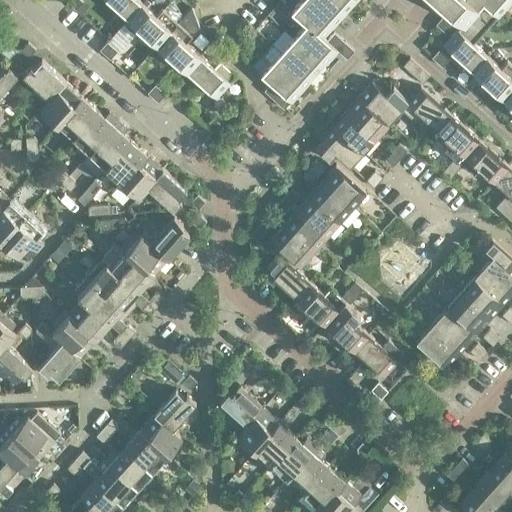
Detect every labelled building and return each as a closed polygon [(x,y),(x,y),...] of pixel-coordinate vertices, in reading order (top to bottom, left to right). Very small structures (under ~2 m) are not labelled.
[(82,0),(66,0),(76,8),(83,0),(82,0)] [(109,0),(129,17),(142,2),(139,0),(109,0)] [(310,0),(301,0),(292,11),(306,23),(307,23),(322,37),(323,36),(335,22),(310,0)] [(351,0),(310,0),(335,22),(354,2),(351,0)] [(437,0),(463,23),(464,22),(479,35),(497,15),(510,0),(437,0)] [(156,14),(142,2),(129,17),(158,43),(177,21),(162,8),(156,14)] [(452,22),(443,15),(436,23),(444,31),(452,22)] [(177,21),(158,43),(186,69),(200,54),(186,41),(192,35),(177,21)] [(479,35),(464,22),(463,23),(445,43),(474,70),(487,55),(473,42),(479,35)] [(306,23),(294,37),(324,64),(337,49),(347,58),(354,50),(334,32),(327,40),(323,36),(322,37),(307,23),(306,23)] [(279,51),(293,35),(286,29),(272,44),(279,51)] [(294,37),(275,58),(305,85),(324,64),(294,37)] [(29,56),(36,48),(28,41),(23,47),(23,51),(29,56)] [(117,50),(107,41),(100,49),(110,58),(117,50)] [(1,50),(2,50),(10,57),(15,51),(14,47),(8,42),(1,50)] [(442,66),(445,62),(450,57),(439,48),(432,56),(442,66)] [(214,66),(200,54),(186,69),(216,96),(236,74),(220,60),(214,66)] [(501,67),(487,55),(474,70),(503,96),(511,85),(511,64),(507,60),(501,67)] [(413,74),(420,66),(410,56),(403,65),(413,74)] [(284,108),(305,85),(275,58),(262,73),(271,82),(264,90),(284,108)] [(23,74),(44,94),(49,98),(50,98),(66,80),(42,59),(34,68),(31,65),(23,74)] [(0,63),(0,93),(18,74),(9,66),(6,69),(0,63)] [(422,82),(430,74),(420,66),(413,74),(422,82)] [(50,98),(49,98),(40,107),(45,112),(41,116),(54,128),(58,123),(57,123),(82,95),(66,80),(50,98)] [(372,80),(359,95),(389,121),(401,108),(409,100),(408,99),(394,86),(387,94),(372,80)] [(155,84),(147,92),(158,101),(165,93),(155,84)] [(421,85),(408,99),(409,100),(401,108),(416,121),(422,114),(437,127),(450,112),(421,85)] [(511,85),(503,96),(511,103),(511,85)] [(57,123),(58,123),(73,137),(98,109),(82,95),(57,123)] [(389,121),(359,95),(346,110),(376,136),(389,121)] [(98,109),(73,137),(90,152),(119,120),(109,111),(105,116),(98,109)] [(376,136),(346,110),(334,124),(363,150),(376,136)] [(479,138),(450,112),(437,127),(450,139),(444,146),(455,156),(459,160),(479,138)] [(216,134),(223,126),(213,116),(206,124),(216,134)] [(119,120),(90,152),(106,166),(130,138),(123,132),(128,128),(119,120)] [(363,150),(334,124),(314,145),(330,159),(336,152),(350,165),(363,150)] [(11,148),(22,148),(21,136),(10,137),(11,148)] [(26,136),(26,148),(37,147),(37,139),(33,136),(26,136)] [(106,166),(121,180),(122,181),(147,153),(130,138),(106,166)] [(508,163),(479,138),(459,160),(455,156),(448,164),(453,167),(457,171),(463,163),(474,173),(480,166),(494,179),(508,163)] [(400,157),(407,149),(399,142),(392,150),(400,157)] [(37,147),(26,148),(27,159),(35,159),(38,156),(37,147)] [(400,157),(392,150),(385,157),(393,165),(400,157)] [(122,181),(121,180),(117,185),(130,196),(134,192),(139,196),(148,186),(147,185),(163,168),(147,153),(122,181)] [(318,174),(325,166),(317,158),(310,167),(318,174)] [(511,166),(508,163),(494,179),(508,191),(496,205),(511,219),(511,166)] [(336,164),(330,171),(323,178),(353,205),(366,190),(336,164)] [(453,167),(448,164),(441,172),(445,175),(453,167)] [(318,174),(310,167),(303,174),(311,182),(318,174)] [(453,167),(445,175),(450,179),(457,171),(453,167)] [(58,168),(53,175),(62,183),(69,175),(62,168),(58,168)] [(187,189),(163,168),(147,185),(148,186),(174,210),(183,201),(180,198),(187,189)] [(366,179),(374,186),(383,176),(375,168),(366,179)] [(69,175),(62,183),(70,190),(75,184),(75,180),(69,175)] [(353,205),(323,178),(310,193),(340,220),(353,205)] [(292,202),(300,194),(292,187),(284,195),(292,202)] [(0,209),(10,198),(0,188),(0,209)] [(200,206),(204,201),(205,200),(197,193),(190,201),(196,206),(200,206)] [(340,220),(310,193),(297,207),(327,234),(340,220)] [(292,202),(284,195),(277,203),(286,210),(292,202)] [(0,241),(26,213),(10,198),(0,209),(0,241)] [(99,203),(99,213),(111,213),(111,205),(107,202),(99,203)] [(91,203),(88,206),(88,207),(88,214),(99,213),(99,203),(91,203)] [(327,234),(297,207),(284,222),(314,248),(327,234)] [(43,228),(26,213),(0,241),(0,246),(10,256),(14,251),(19,255),(29,243),(37,250),(44,242),(36,235),(43,228)] [(199,228),(203,224),(207,220),(201,214),(197,214),(191,220),(199,228)] [(175,215),(155,237),(151,241),(150,242),(168,258),(189,234),(181,226),(183,223),(175,215)] [(266,232),(274,223),(266,216),(258,225),(266,232)] [(111,218),(100,218),(100,229),(110,229),(112,226),(111,218)] [(314,248),(284,222),(271,237),(285,249),(286,248),(302,262),(314,248)] [(266,232),(258,225),(250,234),(258,241),(266,232)] [(132,233),(124,242),(120,246),(125,250),(126,249),(153,274),(168,258),(150,242),(151,241),(141,232),(137,237),(132,233)] [(511,265),(511,256),(493,239),(485,249),(485,254),(490,258),(481,268),(496,282),(489,289),(505,302),(511,293),(511,269),(510,267),(511,265)] [(267,270),(297,296),(310,281),(296,268),(302,262),(286,248),(285,249),(267,270)] [(126,249),(125,250),(113,264),(105,256),(103,258),(139,290),(153,274),(126,249)] [(139,290),(103,258),(88,274),(129,311),(137,301),(133,297),(139,290)] [(481,268),(463,288),(462,290),(492,316),(505,302),(489,289),(496,282),(481,268)] [(129,311),(88,274),(74,291),(110,323),(116,316),(121,320),(129,311)] [(324,293),(310,281),(297,296),(326,322),(345,300),(349,303),(356,296),(352,292),(348,289),(341,296),(330,287),(324,293)] [(359,285),(355,281),(348,289),(352,292),(359,285)] [(32,285),(32,296),(41,296),(44,292),(43,284),(32,285)] [(32,285),(22,285),(20,285),(21,294),(23,296),(32,296),(32,285)] [(359,285),(352,292),(356,296),(363,288),(359,285)] [(492,316),(462,290),(449,304),(464,317),(458,324),(472,338),(492,316)] [(110,323),(74,291),(72,292),(81,300),(68,314),(95,339),(110,323)] [(148,299),(156,306),(164,297),(158,292),(154,292),(148,299)] [(143,309),(149,314),(156,306),(148,299),(143,305),(143,309)] [(345,300),(326,322),(354,348),(368,332),(355,320),(361,314),(349,303),(345,300)] [(449,304),(433,322),(430,325),(460,352),(472,338),(458,324),(464,317),(449,304)] [(502,313),(511,322),(511,321),(511,308),(509,305),(502,313)] [(68,314),(64,309),(52,322),(57,327),(52,331),(62,340),(63,339),(81,355),(95,339),(68,314)] [(3,313),(0,316),(0,349),(6,342),(7,343),(16,333),(11,329),(15,324),(3,313)] [(36,327),(36,331),(42,336),(50,328),(41,321),(36,327)] [(26,337),(31,331),(31,327),(25,322),(18,330),(26,337)] [(135,330),(129,324),(125,324),(119,331),(127,339),(135,330)] [(460,352),(430,325),(417,340),(446,367),(460,352)] [(482,335),(492,344),(500,336),(490,327),(482,335)] [(127,339),(119,331),(114,337),(114,341),(120,347),(127,339)] [(382,345),(368,332),(354,348),(384,374),(404,352),(389,338),(382,345)] [(62,340),(58,344),(39,366),(48,374),(50,371),(59,379),(81,355),(63,339),(62,340)] [(470,349),(480,358),(487,350),(477,341),(470,349)] [(34,366),(7,343),(6,342),(0,349),(0,368),(14,382),(22,373),(25,376),(34,366)] [(232,378),(224,371),(217,379),(223,384),(226,385),(232,378)] [(189,372),(185,377),(182,381),(188,386),(192,386),(197,380),(189,372)] [(444,377),(437,386),(447,395),(455,386),(444,377)] [(380,398),(381,398),(388,390),(378,381),(370,389),(380,398)] [(241,419),(246,424),(247,424),(263,407),(239,385),(231,394),(228,391),(220,400),(241,419)] [(176,389),(154,413),(172,428),(173,428),(196,402),(187,394),(184,397),(176,389)] [(309,404),(315,398),(306,390),(299,398),(305,404),(309,404)] [(279,421),(263,407),(247,424),(246,424),(238,433),(242,437),(238,442),(251,454),(256,449),(255,448),(279,421)] [(38,412),(32,418),(28,414),(23,419),(19,415),(8,427),(40,456),(55,439),(47,432),(54,424),(46,417),(45,418),(38,412)] [(332,428),(339,420),(330,412),(325,418),(325,422),(332,428)] [(172,428),(154,413),(140,429),(167,453),(166,454),(171,458),(183,446),(178,441),(182,436),(173,428),(172,428)] [(118,422),(114,419),(112,417),(104,426),(112,433),(118,426),(118,422)] [(342,433),(347,427),(339,420),(332,428),(338,433),(342,433)] [(296,436),(279,421),(255,448),(256,449),(271,463),(296,436)] [(112,433),(104,426),(96,434),(102,439),(106,439),(112,433)] [(40,456),(8,427),(0,435),(0,442),(1,444),(0,445),(0,451),(7,457),(7,456),(25,472),(40,456)] [(167,453),(140,429),(125,445),(153,469),(166,454),(167,453)] [(486,446),(491,439),(483,432),(476,441),(482,446),(486,446)] [(303,442),(296,436),(271,463),(287,478),(316,446),(307,437),(303,442)] [(364,456),(371,448),(362,441),(357,447),(357,451),(364,456)] [(153,469),(125,445),(119,452),(114,448),(106,457),(138,486),(153,469)] [(325,454),(316,446),(287,478),(304,492),(328,465),(321,458),(325,454)] [(138,486),(106,457),(97,466),(89,459),(88,455),(82,449),(74,458),(86,469),(87,468),(97,477),(96,477),(123,502),(138,486)] [(511,457),(505,451),(490,468),(511,487),(511,457)] [(0,492),(4,496),(25,472),(7,456),(7,457),(0,464),(0,492)] [(462,472),(468,465),(468,462),(462,456),(454,465),(462,472)] [(223,469),(234,469),(233,460),(230,457),(222,457),(223,469)] [(86,469),(74,458),(67,466),(73,472),(77,471),(81,475),(86,469)] [(201,470),(200,459),(192,459),(189,462),(190,471),(201,470)] [(344,479),(328,465),(304,492),(319,506),(320,507),(344,479)] [(462,472),(454,465),(447,473),(453,479),(457,478),(462,472)] [(511,498),(511,487),(490,468),(476,484),(503,509),(511,498)] [(114,511),(123,502),(96,477),(81,494),(101,511),(114,511)] [(361,494),(344,479),(320,507),(319,506),(314,511),(315,511),(345,511),(347,510),(348,511),(359,511),(362,509),(354,502),(361,494)] [(54,481),(46,490),(54,497),(60,491),(60,487),(54,481)] [(499,511),(503,509),(476,484),(460,501),(472,511),(499,511)] [(101,511),(81,494),(67,510),(69,511),(101,511)]
